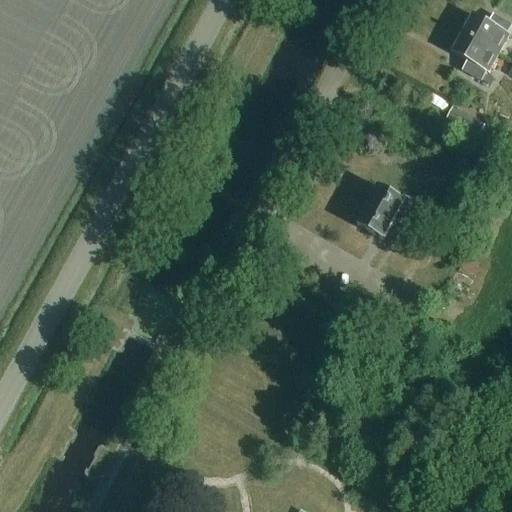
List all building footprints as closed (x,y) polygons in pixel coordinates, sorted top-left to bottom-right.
[(463,37),(499,57),(510,38),(508,36),(511,28),(511,27),(493,17),(489,26),(474,17),(463,37)] [(489,77),(499,57),(463,37),(452,56),(467,65),(462,73),(490,89),(495,81),(486,76),(487,76),(489,77)] [(479,138),(486,125),(455,108),(448,121),(479,138)] [(503,137),(486,128),(480,138),(498,147),(503,137)] [(410,223),(419,206),(406,199),(404,204),(379,189),(358,229),(383,243),(395,221),(402,225),(405,220),(410,223)]
